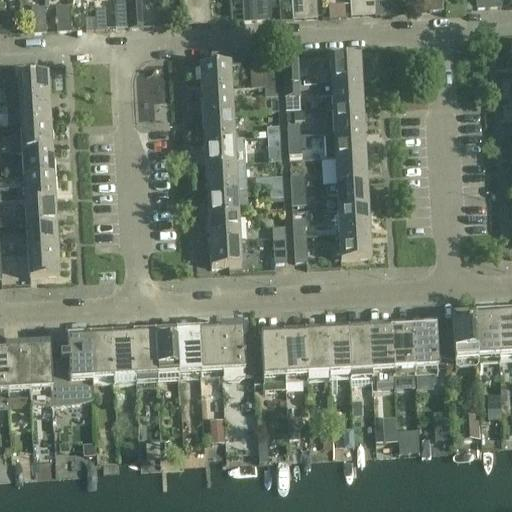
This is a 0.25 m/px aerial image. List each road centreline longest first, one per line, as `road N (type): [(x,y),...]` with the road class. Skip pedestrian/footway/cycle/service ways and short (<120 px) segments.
road 1 (residential): [(141,310),(451,298)]
road 2 (residential): [(451,298),(432,33)]
road 3 (residential): [(141,310),(120,50)]
road 4 (residential): [(0,318),(141,310)]
